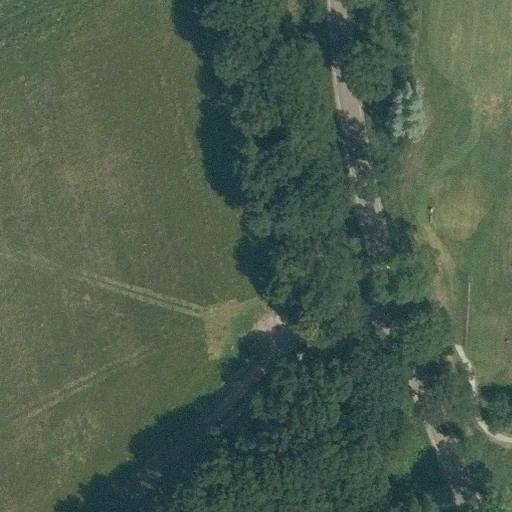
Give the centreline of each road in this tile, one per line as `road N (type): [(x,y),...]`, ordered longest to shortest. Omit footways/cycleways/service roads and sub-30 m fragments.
road 1 (tertiary): [(472,511),(392,300),(366,204),(339,0)]
road 2 (track): [(205,0),(295,358)]
road 3 (track): [(121,511),(291,339),(392,300)]
